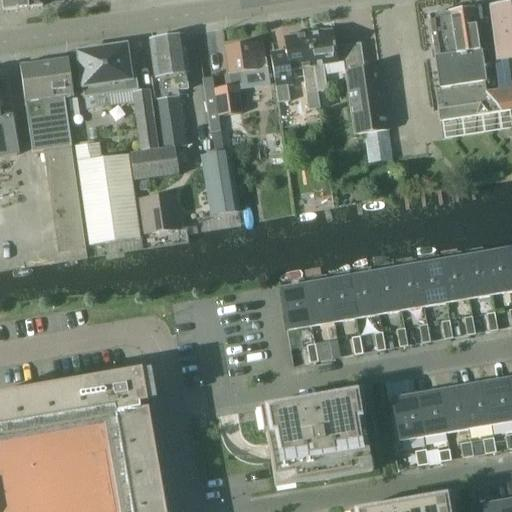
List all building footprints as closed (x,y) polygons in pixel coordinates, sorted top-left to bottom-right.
[(43,8),(41,0),(1,0),(3,12),(43,8)] [(487,10),(480,12),(480,16),(489,15),(492,35),(483,37),(487,59),(480,60),(487,96),(511,92),(511,4),(487,9),(487,10)] [(428,76),(436,75),(438,91),(435,91),(438,111),(440,122),(488,115),(494,114),(500,113),(501,114),(511,111),(511,92),(487,96),(480,60),(487,59),(483,37),(492,35),(489,15),(480,16),(480,12),(479,9),(472,10),(446,14),(446,13),(444,10),(436,11),(435,15),(435,16),(426,17),(429,34),(423,35),(421,35),(428,76)] [(318,32),(316,35),(307,36),(318,111),(329,109),(327,92),(322,67),(343,63),(345,73),(364,70),(360,45),(333,49),(331,33),(328,33),(326,30),(318,32)] [(306,96),(309,112),(318,111),(307,36),(303,37),(298,38),(295,36),(288,37),(287,39),(283,40),(285,51),(270,53),(273,74),(276,95),(278,105),(291,103),(289,87),(293,87),(291,72),(302,70),(306,96)] [(183,37),(149,42),(155,79),(185,75),(189,74),(183,37)] [(229,75),(231,75),(232,87),(238,86),(238,87),(244,86),(242,73),(256,70),(255,62),(264,60),(263,54),(261,43),(224,49),(229,75)] [(128,61),(126,45),(101,49),(108,94),(130,91),(139,89),(134,60),(128,61)] [(76,53),(83,96),(84,98),(108,94),(101,49),(76,53)] [(20,68),(21,70),(26,105),(34,153),(74,146),(66,99),(74,98),(67,60),(20,68)] [(379,68),(364,70),(345,73),(344,73),(353,137),(388,132),(379,68)] [(178,177),(174,150),(186,148),(178,91),(187,90),(185,75),(155,79),(151,80),(153,90),(153,95),(161,151),(158,151),(140,154),(130,155),(134,183),(178,177)] [(242,114),(238,87),(238,86),(232,87),(204,91),(211,134),(221,133),(218,118),(242,114)] [(149,92),(132,94),(140,154),(158,151),(149,92)] [(0,118),(0,158),(18,155),(12,117),(0,118)] [(128,156),(101,160),(99,145),(75,148),(79,175),(89,247),(141,240),(128,156)] [(43,151),(45,164),(72,160),(71,147),(43,151)] [(211,217),(239,213),(230,154),(202,158),(211,217)] [(45,164),(47,177),(74,173),(72,160),(45,164)] [(47,177),(48,190),(76,186),(74,173),(47,177)] [(48,190),(50,202),(78,198),(76,186),(48,190)] [(145,237),(179,232),(174,197),(141,202),(145,237)] [(50,202),(52,215),(80,211),(78,198),(50,202)] [(52,215),(54,228),(82,224),(80,211),(52,215)] [(54,228),(56,240),(83,236),(82,224),(54,228)] [(56,240),(58,254),(85,250),(83,236),(56,240)] [(508,254),(485,258),(492,297),(511,293),(511,277),(511,270),(510,270),(508,254)] [(492,297),(485,258),(462,262),(469,301),(492,297)] [(462,262),(440,266),(447,305),(469,301),(462,262)] [(447,305),(440,266),(417,270),(424,309),(447,305)] [(417,270),(395,274),(402,313),(424,309),(417,270)] [(402,313),(395,274),(373,278),(379,317),(402,313)] [(373,278),(350,282),(357,321),(379,317),(373,278)] [(357,321),(350,282),(328,286),(334,325),(357,321)] [(328,286),(305,290),(312,329),(334,325),(328,286)] [(282,293),(289,333),(312,329),(305,290),(284,293),(282,293)] [(498,332),(495,314),(486,316),(490,333),(498,332)] [(475,336),(472,318),(464,320),(467,337),(475,336)] [(453,340),(450,322),(442,323),(445,341),(453,340)] [(430,344),(427,326),(419,328),(422,345),(430,344)] [(408,347),(405,330),(397,331),(400,349),(408,347)] [(385,351),(382,334),(374,335),(377,353),(385,351)] [(363,355),(360,338),(352,339),(355,357),(363,355)] [(340,359),(337,342),(329,343),(332,361),(340,359)] [(307,347),(310,365),(318,363),(315,346),(307,347)] [(0,511),(164,511),(152,439),(140,374),(104,380),(104,378),(84,382),(84,384),(80,385),(80,383),(76,383),(76,385),(72,386),(72,384),(52,387),(53,389),(49,390),(48,388),(44,389),(45,391),(41,391),(41,389),(37,390),(37,392),(33,393),(33,391),(0,396),(0,511)] [(511,423),(511,417),(506,384),(484,388),(491,427),(511,423)] [(484,388),(461,392),(468,431),(491,427),(484,388)] [(468,431),(461,392),(439,396),(446,435),(468,431)] [(439,396),(417,400),(424,439),(446,435),(439,396)] [(358,397),(263,415),(269,448),(271,459),(273,469),(275,481),(295,477),(296,484),(352,473),(351,466),(370,463),(358,397)] [(394,404),(400,443),(424,439),(417,400),(394,404)] [(493,439),(482,441),(485,456),(496,454),(493,439)] [(470,443),(459,445),(462,460),(473,458),(470,443)] [(437,452),(439,464),(450,462),(448,450),(437,452)] [(426,451),(415,453),(418,468),(429,466),(426,451)] [(449,511),(448,501),(382,511),(449,511)]
